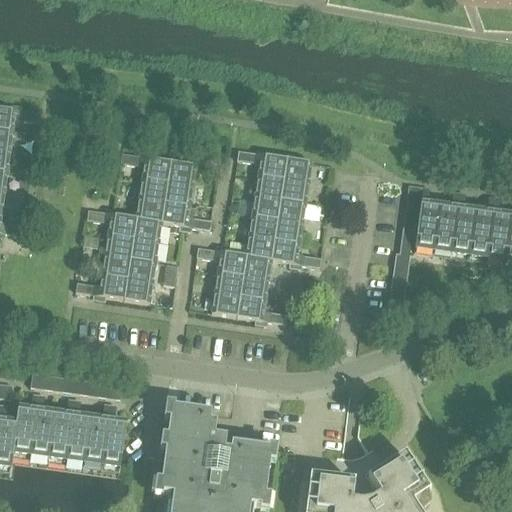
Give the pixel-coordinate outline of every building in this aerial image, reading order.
[(0,226),(2,227),(15,124),(38,126),(39,116),(17,114),(18,109),(9,108),(8,113),(0,111),(0,226)] [(260,168),(247,250),(298,258),(312,167),(268,160),(269,155),(260,154),(259,158),(238,154),(236,163),(254,167),(260,168)] [(136,222),(162,226),(180,229),(179,234),(189,235),(189,231),(210,234),(212,224),(194,221),(189,220),(197,169),(153,162),(153,158),(144,156),(143,161),(122,157),(121,167),(144,171),(136,222)] [(386,328),(400,330),(410,259),(414,259),(414,258),(435,261),(441,209),(428,208),(429,191),(409,189),(400,256),(395,256),(386,328)] [(441,209),(435,261),(455,263),(461,212),(464,212),(465,197),(454,195),(451,211),(441,209)] [(481,215),(474,266),(494,269),(501,217),(499,217),(501,202),(489,200),(486,215),(481,215)] [(461,212),(455,263),(474,266),(481,215),(464,212),(461,212)] [(106,300),(150,307),(162,226),(136,222),(119,219),(119,214),(110,213),(109,217),(88,214),(87,223),(104,226),(110,227),(100,290),(77,286),(76,296),(97,299),(96,303),(105,305),(106,300)] [(511,218),(501,217),(494,269),(511,270),(511,218)] [(0,241),(3,242),(4,238),(23,240),(24,230),(2,227),(0,226),(0,241)] [(254,328),(263,329),(264,325),(285,328),(287,319),(269,315),(264,314),(271,264),(289,267),(289,271),(298,273),(299,268),(319,271),(321,262),(304,259),(298,258),(247,250),(245,259),(228,256),(229,252),(219,250),(219,255),(198,252),(196,260),(214,264),(219,265),(211,316),(255,323),(254,328)] [(30,391),(119,404),(121,389),(32,377),(30,391)] [(0,402),(10,404),(13,390),(0,388),(0,402)] [(19,411),(14,454),(120,468),(126,426),(113,424),(116,409),(103,408),(101,423),(78,419),(80,404),(68,403),(66,418),(42,415),(45,399),(32,398),(30,413),(19,411)] [(0,467),(11,469),(14,454),(19,411),(18,411),(16,426),(5,424),(7,410),(0,408),(0,467)] [(167,511),(210,511),(220,440),(214,440),(216,427),(210,426),(211,417),(171,412),(159,498),(169,499),(167,511)] [(210,511),(253,511),(254,510),(263,511),(271,453),(225,447),(226,441),(220,440),(210,511)] [(361,510),(362,511),(428,511),(430,511),(426,498),(429,497),(404,459),(366,483),(379,502),(361,510)] [(484,474),(491,485),(511,473),(504,462),(484,474)] [(362,511),(361,510),(351,509),(354,486),(309,480),(305,511),(362,511)]
